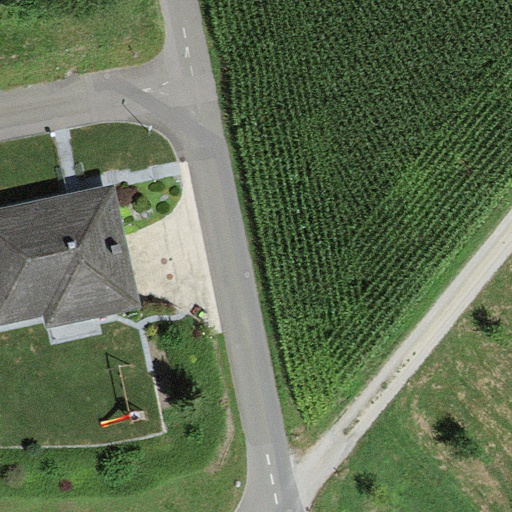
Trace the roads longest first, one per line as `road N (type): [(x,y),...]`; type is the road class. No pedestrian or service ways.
road 1 (residential): [(270,511),(273,488),(200,74)]
road 2 (track): [(273,488),(313,456),(511,208)]
road 3 (residential): [(200,74),(0,113)]
